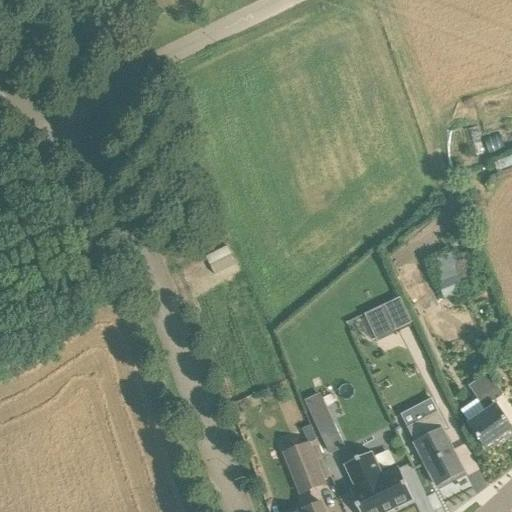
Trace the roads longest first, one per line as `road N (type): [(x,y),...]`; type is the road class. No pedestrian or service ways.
road 1 (unclassified): [(234,511),(132,237),(48,125)]
road 2 (unclassified): [(48,125),(283,0)]
